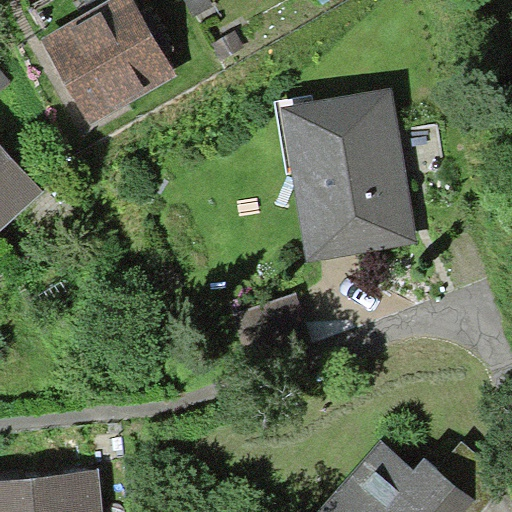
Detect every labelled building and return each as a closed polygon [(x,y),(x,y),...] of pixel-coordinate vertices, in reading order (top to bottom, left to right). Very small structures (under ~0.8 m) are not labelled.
[(166,71),(125,0),(45,47),(85,117),(166,71)] [(287,115),(310,251),(404,237),(381,100),(287,115)] [(0,217),(31,190),(0,154),(0,217)] [(244,358),(305,339),(292,299),(231,318),(244,358)] [(451,511),(476,511),(499,486),(502,483),(458,444),(434,472),(421,461),(411,473),(385,450),(329,511),(450,511),(451,511)] [(85,511),(83,480),(0,487),(0,511),(85,511)]
